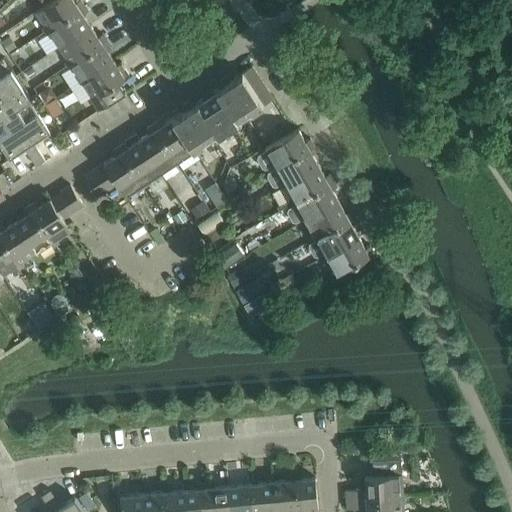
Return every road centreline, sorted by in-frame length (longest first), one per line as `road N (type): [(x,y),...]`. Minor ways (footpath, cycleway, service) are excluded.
road 1 (unclassified): [(332,511),(328,439),(0,473)]
road 2 (residential): [(389,247),(261,33)]
road 3 (unclassified): [(0,212),(185,88)]
